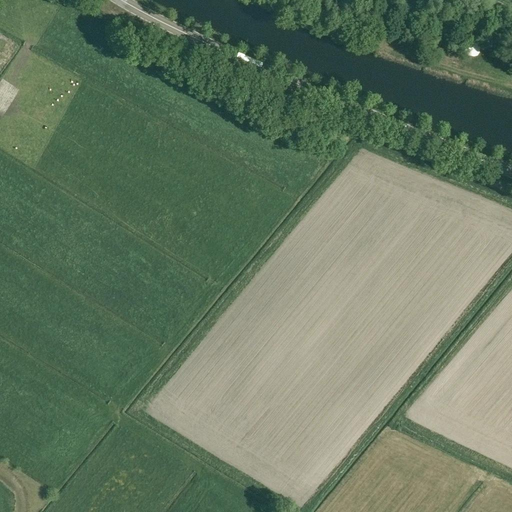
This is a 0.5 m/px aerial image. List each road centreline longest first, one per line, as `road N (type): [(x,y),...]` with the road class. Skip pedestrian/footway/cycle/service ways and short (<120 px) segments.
road 1 (secondary): [(511,172),(294,83),(120,0)]
road 2 (track): [(511,88),(268,0)]
